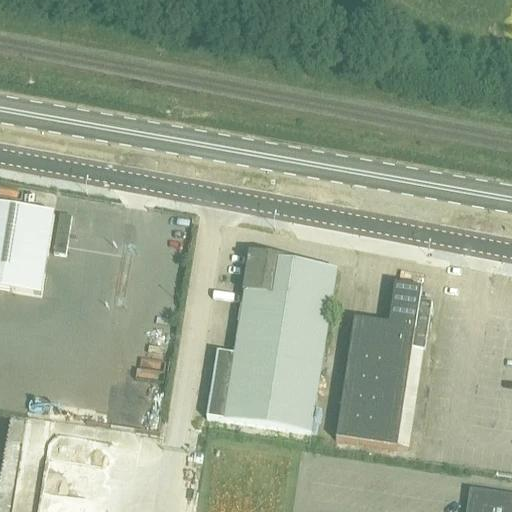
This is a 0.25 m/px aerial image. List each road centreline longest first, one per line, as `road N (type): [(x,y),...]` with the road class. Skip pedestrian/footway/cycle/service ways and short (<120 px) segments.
road 1 (unclassified): [(0,156),(511,252)]
road 2 (primary): [(511,198),(0,106)]
